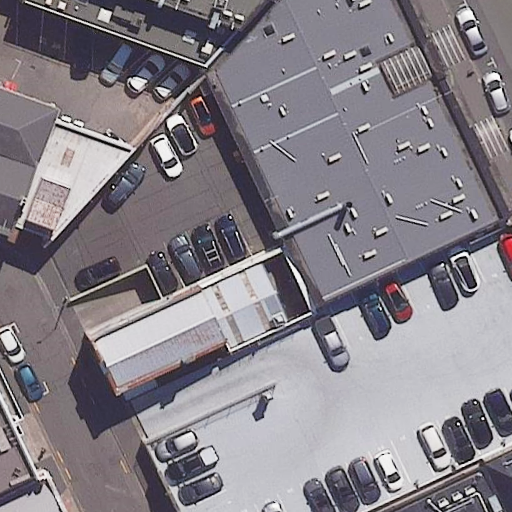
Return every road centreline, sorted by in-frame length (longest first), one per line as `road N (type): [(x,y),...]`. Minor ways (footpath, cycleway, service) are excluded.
road 1 (unclassified): [(0,263),(34,275),(143,511)]
road 2 (unknown): [(34,275),(191,168)]
